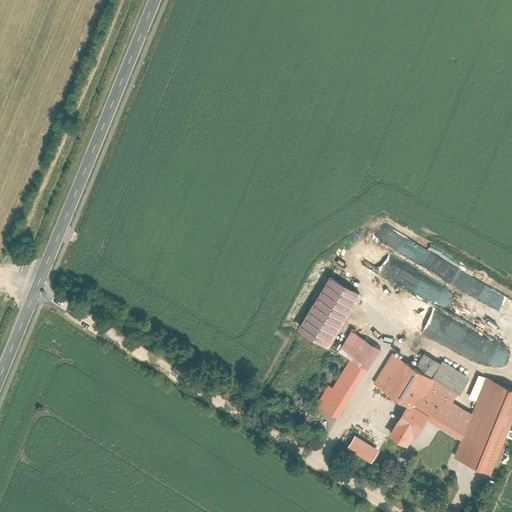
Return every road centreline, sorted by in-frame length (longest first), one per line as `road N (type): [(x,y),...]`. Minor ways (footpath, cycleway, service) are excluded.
road 1 (unclassified): [(390,511),(36,287)]
road 2 (tertiary): [(36,287),(150,0)]
